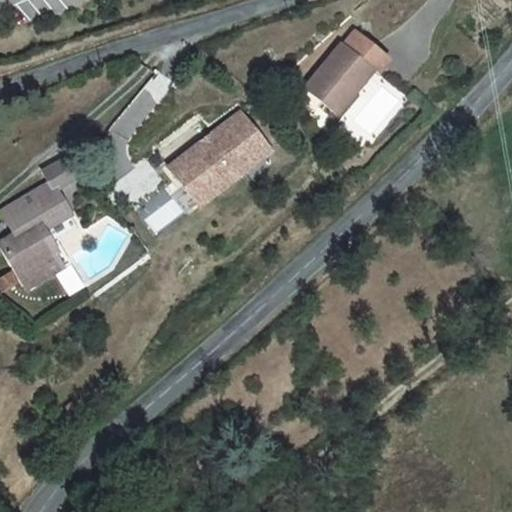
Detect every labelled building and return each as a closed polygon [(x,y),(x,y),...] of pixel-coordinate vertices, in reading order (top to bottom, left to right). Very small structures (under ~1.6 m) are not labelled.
[(365,39),(352,28),(339,43),(335,42),(301,86),(334,111),(368,68),(352,55),(365,39)] [(385,54),(365,39),(352,55),(368,68),(374,70),(385,54)] [(165,166),(196,206),(239,172),(241,158),(261,143),(237,111),(165,166)] [(267,150),(261,143),(241,158),(239,172),(267,150)] [(54,188),(59,196),(87,180),(76,160),(48,177),(54,188)] [(59,196),(54,188),(3,215),(15,237),(2,244),(27,292),(73,268),(59,242),(80,231),(59,196)] [(69,298),(86,291),(77,270),(61,277),(69,298)]
